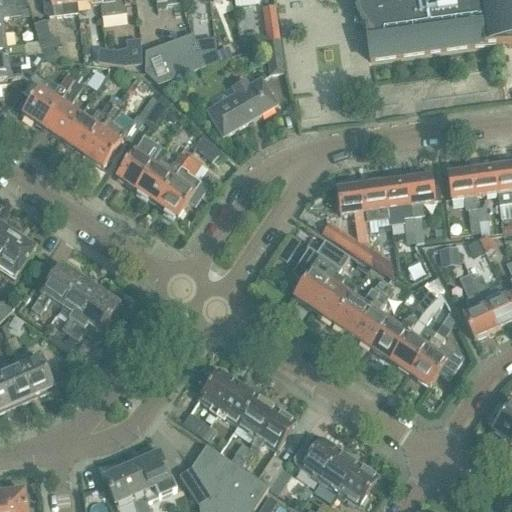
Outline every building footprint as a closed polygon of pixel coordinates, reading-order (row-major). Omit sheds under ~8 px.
[(75,7),(74,0),(42,0),(45,18),(50,22),(54,21),(77,18),(75,7)] [(99,0),(74,0),(75,7),(89,5),(90,10),(100,9),(99,0)] [(99,0),(100,9),(102,19),(126,16),(124,0),(99,0)] [(180,9),(179,0),(155,0),(157,12),(180,9)] [(179,0),(180,9),(192,8),(191,0),(179,0)] [(511,0),(355,0),(355,3),(355,8),(355,14),(354,27),(362,28),(365,32),(369,65),(471,51),(511,48),(511,0)] [(0,13),(26,10),(25,1),(18,1),(15,2),(0,4),(0,3),(0,13)] [(0,38),(4,38),(2,24),(21,22),(21,20),(27,19),(26,10),(0,13),(0,38)] [(285,18),(284,10),(277,11),(277,19),(285,18)] [(279,45),(274,12),(262,13),(267,46),(279,45)] [(34,29),(40,46),(44,58),(46,64),(62,67),(61,66),(67,65),(66,51),(60,52),(59,43),(51,44),(44,25),(34,29)] [(0,63),(36,59),(44,58),(40,46),(27,47),(24,51),(6,53),(4,38),(0,38),(0,63)] [(203,74),(200,65),(191,41),(146,59),(145,79),(158,91),(203,74)] [(108,55),(106,69),(125,72),(142,69),(141,61),(139,45),(127,46),(128,53),(117,56),(108,55)] [(279,45),(264,50),(269,80),(284,78),(279,45)] [(98,67),(106,69),(108,55),(100,53),(98,67)] [(227,54),(215,59),(218,68),(231,63),(227,54)] [(0,63),(0,91),(11,90),(10,84),(22,82),(29,87),(34,79),(35,77),(35,78),(46,64),(44,58),(36,59),(0,63)] [(215,59),(200,65),(203,74),(218,68),(215,59)] [(28,109),(22,119),(43,134),(74,87),(67,82),(61,91),(59,90),(52,101),(41,93),(45,86),(34,79),(29,87),(22,97),(32,104),(28,109)] [(235,99),(206,116),(222,144),(277,111),(261,83),(247,91),(244,85),(231,93),(235,99)] [(43,134),(63,147),(81,120),(68,111),(81,92),(74,87),(43,134)] [(161,101),(157,107),(145,127),(155,133),(170,109),(161,101)] [(63,147),(83,160),(116,111),(119,106),(112,102),(107,109),(101,118),(98,116),(91,127),(81,120),(63,147)] [(116,111),(83,160),(102,174),(120,147),(122,143),(130,148),(144,126),(145,127),(157,107),(151,103),(137,124),(135,122),(132,127),(126,137),(114,129),(120,119),(122,116),(116,111)] [(203,141),(196,153),(211,168),(220,158),(203,141)] [(134,156),(116,183),(137,197),(160,164),(165,156),(144,142),(134,156)] [(137,197),(157,210),(175,184),(182,174),(189,164),(190,162),(183,157),(175,169),(174,169),(171,172),(160,164),(137,197)] [(182,174),(157,210),(177,224),(200,189),(187,180),(194,168),(189,164),(182,174)] [(511,169),(494,172),(498,198),(500,210),(511,208),(511,169)] [(494,172),(471,175),(474,202),(498,198),(494,172)] [(474,202),(471,175),(447,178),(451,205),(464,203),(466,217),(468,217),(471,239),(480,237),(476,214),(474,202)] [(410,210),(412,222),(415,246),(423,245),(420,220),(424,220),(422,209),(440,206),(438,191),(432,192),(430,181),(407,184),(410,210)] [(402,212),(410,210),(407,184),(384,187),(389,222),(403,220),(402,212)] [(340,193),(337,194),(338,204),(339,209),(337,210),(338,218),(340,217),(341,220),(351,219),(365,217),(361,191),(352,192),(351,186),(340,187),(340,193)] [(389,224),(389,222),(384,187),(361,191),(365,217),(366,227),(389,224)] [(485,213),(476,214),(480,237),(488,236),(485,213)] [(415,246),(412,222),(404,223),(408,247),(415,246)] [(0,266),(15,244),(17,242),(0,229),(0,266)] [(511,234),(511,230),(503,231),(504,238),(511,236),(511,234)] [(331,245),(371,272),(368,254),(339,234),(331,245)] [(15,244),(0,266),(0,275),(3,277),(4,276),(16,283),(35,254),(17,242),(15,244)] [(492,242),(479,243),(485,256),(495,251),(492,242)] [(477,244),(466,249),(473,261),(483,256),(477,244)] [(309,253),(291,279),(304,287),(294,302),(307,311),(313,315),(336,282),(349,263),(324,246),(316,258),(309,253)] [(457,251),(440,253),(442,269),(459,267),(457,251)] [(368,254),(371,272),(396,289),(394,271),(368,254)] [(358,268),(355,272),(365,279),(368,275),(358,268)] [(50,305),(61,312),(81,282),(68,273),(66,274),(61,271),(56,278),(55,277),(51,283),(52,284),(42,299),(31,315),(39,321),(50,305)] [(473,285),(471,281),(459,286),(469,307),(466,308),(470,318),(463,321),(474,345),(496,335),(473,285)] [(62,336),(70,341),(99,297),(94,293),(94,291),(81,282),(61,312),(72,320),(62,336)] [(313,315),(332,328),(351,300),(355,294),(344,287),(336,282),(313,315)] [(481,282),(473,285),(496,335),(511,327),(511,315),(505,301),(494,306),(490,297),(489,297),(481,282)] [(332,328),(352,341),(374,307),(387,288),(381,284),(379,287),(377,285),(370,296),(370,295),(365,302),(362,308),(351,300),(332,328)] [(352,341),(371,354),(393,320),(392,320),(388,325),(378,319),(387,306),(385,304),(391,295),(389,294),(391,291),(387,288),(374,307),(352,341)] [(393,320),(371,354),(390,367),(391,365),(423,318),(437,302),(430,295),(415,312),(409,321),(408,320),(403,327),(393,320)] [(65,349),(62,354),(66,356),(74,344),(78,346),(85,335),(97,343),(102,335),(104,336),(111,326),(109,325),(112,320),(119,310),(115,308),(115,305),(106,299),(104,300),(99,297),(70,341),(65,349)] [(391,365),(390,367),(396,371),(409,380),(411,378),(437,338),(424,331),(429,323),(441,309),(445,306),(440,299),(437,302),(423,318),(391,365)] [(2,305),(0,305),(0,326),(11,315),(2,305)] [(411,378),(409,380),(416,384),(429,393),(435,383),(439,378),(449,385),(462,364),(441,350),(444,344),(443,343),(450,334),(443,329),(437,338),(411,378)] [(7,345),(12,357),(20,353),(15,342),(7,345)] [(16,367),(18,371),(31,401),(32,401),(39,398),(40,401),(51,396),(50,393),(53,392),(46,376),(49,375),(44,364),(42,365),(40,362),(27,367),(25,363),(16,367)] [(4,372),(0,373),(0,386),(10,410),(17,407),(18,410),(33,404),(32,401),(31,401),(18,371),(6,376),(4,372)] [(218,419),(237,390),(218,377),(198,406),(218,419)] [(0,386),(0,417),(4,416),(3,413),(10,410),(0,386)] [(236,431),(256,402),(237,390),(218,419),(236,431)] [(255,444),(275,415),(256,402),(236,431),(255,444)] [(511,407),(492,435),(511,448),(511,447),(511,407)] [(275,415),(255,444),(236,472),(244,477),(259,454),(266,451),(275,457),(277,454),(278,455),(284,447),(283,446),(295,428),(275,415)] [(183,430),(201,442),(209,432),(190,419),(183,430)] [(209,432),(201,442),(209,447),(216,437),(209,432)] [(300,474),(319,487),(339,458),(331,452),(332,449),(324,443),(321,446),(320,445),(310,460),(303,455),(298,456),(293,463),(294,468),(301,472),(300,474)] [(234,460),(241,464),(248,454),(241,449),(234,460)] [(198,511),(255,511),(267,493),(256,485),(244,477),(236,472),(205,451),(191,473),(211,504),(198,511)] [(339,458),(319,487),(338,500),(358,470),(350,465),(351,462),(344,457),(341,459),(339,458)] [(158,458),(131,470),(144,500),(156,494),(160,503),(176,497),(172,485),(170,486),(158,458)] [(256,485),(267,493),(268,494),(285,469),(272,461),(256,485)] [(131,470),(103,482),(108,493),(116,511),(133,504),(136,511),(149,511),(144,500),(131,470)] [(358,470),(338,500),(356,511),(358,511),(377,483),(358,470)] [(179,481),(198,511),(211,504),(191,473),(190,473),(179,481)] [(26,511),(24,495),(5,498),(6,511),(26,511)] [(271,511),(275,507),(268,502),(261,511),(271,511)]
